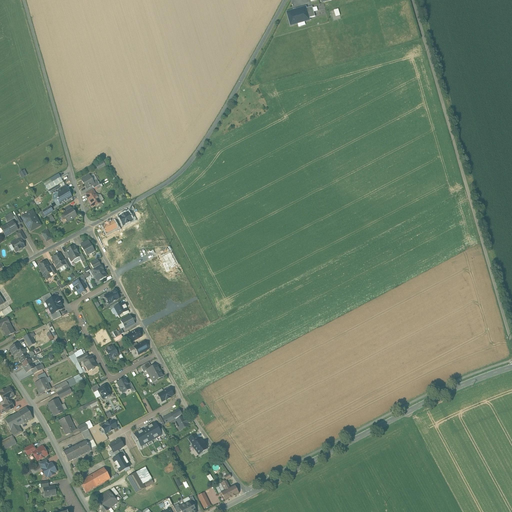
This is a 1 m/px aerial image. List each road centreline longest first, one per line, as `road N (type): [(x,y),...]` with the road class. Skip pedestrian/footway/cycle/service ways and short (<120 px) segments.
road 1 (unclassified): [(511,344),(413,0)]
road 2 (unclassified): [(89,227),(189,163),(285,0)]
road 3 (tertiary): [(248,494),(511,366)]
road 4 (unclassified): [(89,227),(24,0)]
road 5 (residential): [(157,353),(107,376),(73,306),(117,280)]
road 6 (residential): [(91,511),(0,357)]
